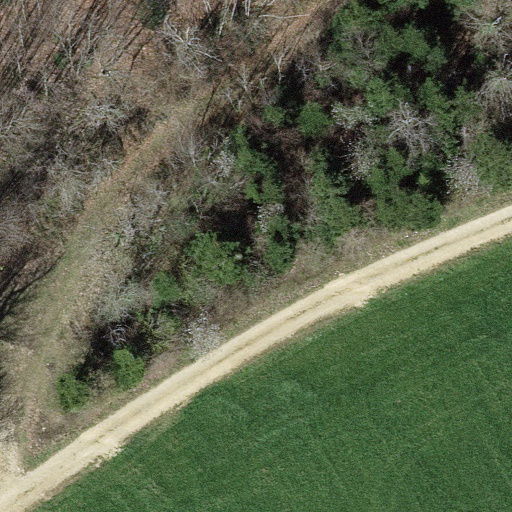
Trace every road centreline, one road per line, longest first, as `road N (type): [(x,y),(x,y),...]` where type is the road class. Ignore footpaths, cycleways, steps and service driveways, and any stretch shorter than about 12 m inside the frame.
road 1 (track): [(511,225),(278,342),(0,511)]
road 2 (track): [(0,309),(28,252),(236,78),(349,0)]
